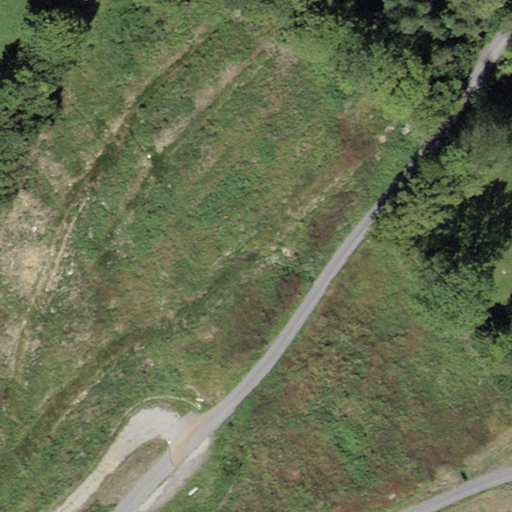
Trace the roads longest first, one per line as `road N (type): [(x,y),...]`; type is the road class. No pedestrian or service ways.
road 1 (unclassified): [(129,511),(268,362),(511,32)]
road 2 (track): [(191,445),(171,427),(147,426),(118,444),(64,511)]
